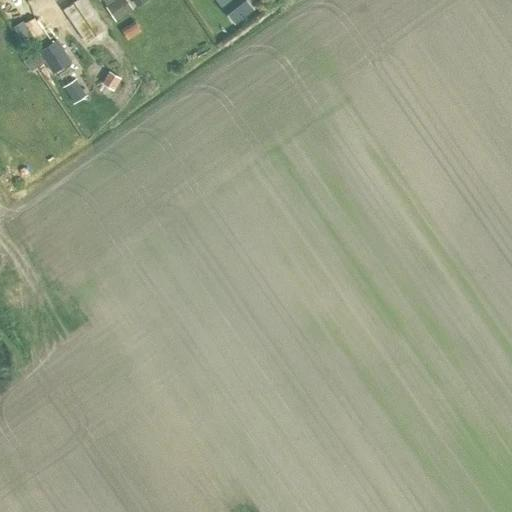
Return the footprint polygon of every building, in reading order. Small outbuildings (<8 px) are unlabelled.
[(125,0),(118,0),(106,8),(116,22),(132,10),(125,0)] [(243,0),(231,0),(222,8),(234,23),(251,10),(243,0)] [(34,19),(14,31),(25,48),(45,36),(34,19)] [(133,22),(120,30),(126,40),(139,31),(133,22)] [(57,38),(38,51),(53,73),(72,61),(57,38)] [(108,72),(102,82),(112,88),(118,78),(108,72)] [(75,79),(64,86),(74,102),(85,95),(75,79)]
